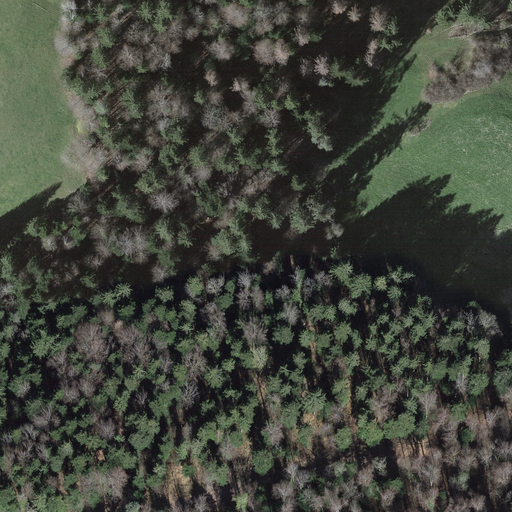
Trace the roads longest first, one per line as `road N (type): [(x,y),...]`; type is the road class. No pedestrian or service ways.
road 1 (track): [(136,511),(347,465),(511,451)]
road 2 (track): [(385,460),(511,416)]
